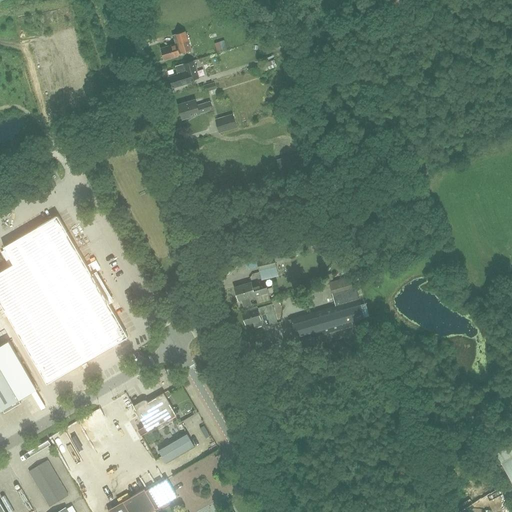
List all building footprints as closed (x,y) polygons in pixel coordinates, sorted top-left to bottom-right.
[(165,59),(180,55),(179,53),(191,49),(185,31),(173,35),(176,44),(161,48),(165,59)] [(173,87),(188,83),(188,81),(199,77),(194,60),(175,66),(178,74),(170,76),(173,87)] [(207,91),(216,89),(214,82),(204,85),(207,91)] [(196,105),(195,99),(179,104),(183,118),(212,109),(209,101),(196,105)] [(219,132),(237,126),(233,114),(215,119),(219,132)] [(281,172),(302,165),(298,153),(277,160),(281,172)] [(64,226),(58,216),(4,247),(14,264),(0,272),(0,301),(47,383),(129,336),(65,226),(64,226)] [(287,259),(286,252),(274,255),(256,259),(259,272),(277,268),(275,262),(287,259)] [(300,349),(366,330),(363,322),(366,322),(352,276),(329,283),(335,306),(291,318),(300,349)] [(253,288),(251,282),(235,287),(239,300),(241,300),(244,308),(251,305),(249,297),(268,292),(265,284),(253,288)] [(277,323),(271,304),(258,309),(257,306),(249,309),(250,311),(242,313),(246,324),(253,322),(255,327),(262,325),(260,316),(267,313),(270,324),(277,323)] [(20,400),(38,389),(9,341),(0,346),(0,411),(3,409),(5,413),(22,403),(20,400)] [(143,400),(134,406),(145,425),(138,430),(141,435),(148,431),(176,415),(164,393),(148,402),(147,401),(145,400),(144,400),(143,400)] [(186,433),(158,449),(166,463),(194,447),(186,433)] [(511,481),(511,457),(502,463),(511,481)] [(50,506),(68,496),(47,460),(29,471),(50,506)] [(138,493),(149,511),(150,511),(177,496),(167,478),(146,491),(145,489),(138,493)] [(149,511),(138,493),(130,498),(129,497),(108,510),(109,511),(149,511)]
